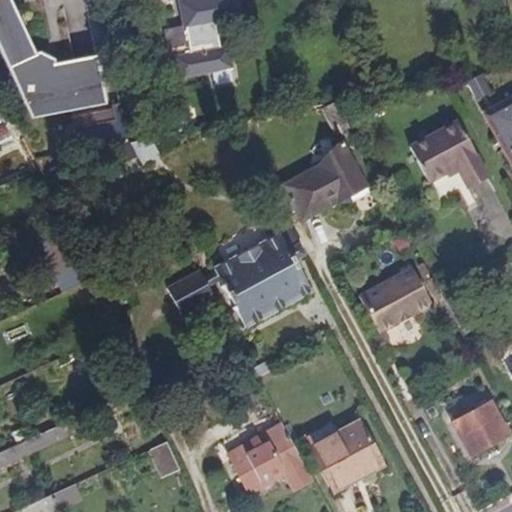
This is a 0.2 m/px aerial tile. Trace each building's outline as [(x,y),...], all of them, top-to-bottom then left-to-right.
[(34,51),(10,0),(0,0),(0,50),(32,120),(106,106),(96,58),(54,66),(53,62),(40,55),(37,57),(34,51)] [(199,0),(191,0),(181,2),(186,26),(192,55),(176,59),(179,79),(232,68),(229,49),(221,50),(216,23),(242,17),(238,0),(200,0),(199,0)] [(170,30),(176,59),(192,55),(186,26),(170,30)] [(470,85),(480,102),(494,93),(484,76),(470,85)] [(0,122),(13,117),(0,88),(0,122)] [(511,99),(482,115),(511,170),(511,99)] [(129,144),(121,106),(111,108),(112,114),(114,123),(75,130),(80,154),(129,144)] [(114,123),(112,114),(74,121),(75,130),(114,123)] [(485,178),(457,125),(409,151),(427,186),(454,172),(464,190),(485,178)] [(151,140),(129,144),(142,168),(160,158),(151,140)] [(334,204),(311,162),(275,181),(298,223),(334,204)] [(42,191),(31,196),(37,210),(49,206),(42,191)] [(89,281),(64,226),(37,238),(62,294),(89,281)] [(300,250),(295,239),(285,245),(277,231),(211,266),(242,323),(308,287),(290,255),(300,250)] [(356,297),(376,334),(431,304),(411,267),(356,297)] [(214,303),(197,272),(164,291),(182,321),(214,303)] [(443,300),(460,330),(475,322),(459,292),(443,300)] [(125,313),(109,320),(115,334),(131,327),(125,313)] [(239,374),(214,328),(199,337),(223,382),(239,374)] [(508,438),(490,405),(450,425),(467,458),(508,438)] [(71,438),(66,424),(24,443),(29,456),(71,438)] [(381,467),(358,425),(309,451),(329,488),(357,473),(360,478),(381,467)] [(313,487),(282,429),(227,461),(248,499),(284,479),(294,497),(313,487)] [(24,443),(0,454),(0,469),(29,456),(24,443)] [(178,472),(165,444),(149,451),(161,479),(178,472)] [(77,485),(52,496),(59,511),(84,501),(77,485)] [(48,498),(54,511),(57,511),(59,511),(52,496),(48,498)] [(54,511),(48,498),(18,511),(54,511)]
